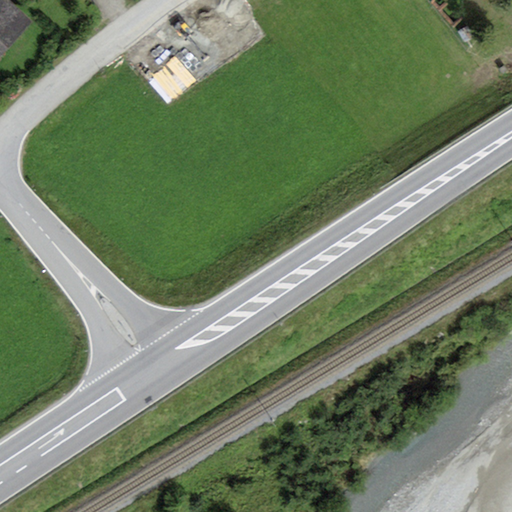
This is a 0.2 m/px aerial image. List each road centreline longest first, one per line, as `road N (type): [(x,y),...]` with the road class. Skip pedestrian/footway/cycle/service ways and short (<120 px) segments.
road 1 (primary): [(158,375),(511,138)]
road 2 (residential): [(0,175),(158,375)]
road 3 (residential): [(0,139),(167,0)]
road 4 (primary): [(0,479),(158,375)]
